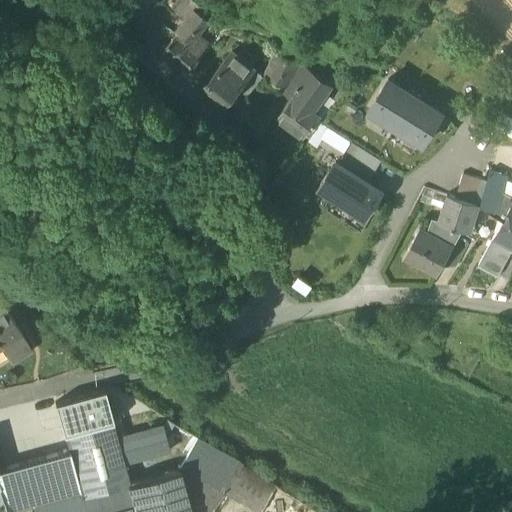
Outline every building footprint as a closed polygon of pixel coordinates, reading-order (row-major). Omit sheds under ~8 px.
[(122,0),(120,3),(135,16),(144,6),(137,0),(122,0)] [(186,20),(200,30),(210,17),(198,7),(199,5),(193,0),(185,0),(181,6),(191,14),(186,20)] [(161,49),(185,68),(209,37),(200,30),(186,20),(185,20),(161,49)] [(232,47),(229,51),(249,68),(252,63),(232,47)] [(264,73),(287,85),(301,61),(277,48),(264,73)] [(203,83),(224,101),(238,84),(251,69),(249,68),(229,51),(203,83)] [(293,91),(312,105),(324,89),(329,81),(301,60),(301,61),(287,85),(295,89),(293,91)] [(238,84),(248,91),(263,72),(253,63),(252,63),(249,68),(251,69),(238,84)] [(369,106),(396,122),(416,91),(389,74),(369,106)] [(335,97),(324,89),(312,105),(320,111),(309,125),(313,128),(335,97)] [(304,133),(309,125),(320,111),(312,105),(293,91),(277,113),(304,133)] [(396,122),(423,140),(443,109),(416,91),(396,122)] [(352,136),(338,158),(368,176),(382,155),(352,136)] [(320,182),(366,211),(383,185),(368,176),(338,158),(336,156),(320,182)] [(500,169),(489,166),(478,201),(484,205),(490,208),(496,185),(500,169)] [(463,169),(459,180),(482,187),(485,176),(463,169)] [(496,185),(504,189),(507,176),(508,170),(500,169),(496,185)] [(456,191),(478,198),(482,187),(459,180),(456,191)] [(442,204),(448,189),(426,182),(421,198),(442,204)] [(502,216),(505,218),(510,209),(507,208),(511,199),(511,193),(504,189),(496,185),(490,208),(502,216)] [(439,217),(454,222),(463,195),(448,189),(442,204),(439,217)] [(478,201),(463,195),(454,222),(463,225),(469,227),(478,201)] [(456,234),(458,235),(463,225),(454,222),(439,217),(432,214),(427,228),(452,242),(456,234)] [(511,221),(505,218),(502,216),(491,236),(478,261),(498,272),(511,247),(511,221)] [(402,254),(436,272),(445,257),(453,242),(452,242),(427,228),(420,224),(402,254)] [(445,257),(456,264),(469,241),(458,235),(456,234),(452,242),(453,242),(445,257)] [(498,272),(508,278),(511,271),(511,247),(498,272)] [(0,345),(1,346),(20,333),(4,305),(0,307),(0,345)] [(31,351),(20,333),(1,346),(11,363),(31,351)] [(64,435),(63,433),(111,420),(111,421),(112,421),(111,419),(108,405),(104,391),(103,389),(54,402),(63,435),(64,435)] [(114,403),(110,389),(104,391),(108,405),(114,403)] [(111,419),(118,417),(114,403),(108,405),(111,419)] [(173,424),(165,419),(162,423),(166,437),(173,424)] [(111,421),(111,420),(63,433),(64,435),(67,450),(68,449),(81,494),(81,497),(128,484),(128,483),(123,463),(115,436),(111,421)] [(166,437),(162,423),(115,436),(123,463),(169,450),(166,437)] [(240,463),(198,439),(180,468),(222,493),(239,464),(240,463)] [(0,491),(5,511),(14,511),(31,507),(81,494),(68,449),(67,450),(0,468),(0,491)] [(258,511),(274,486),(239,464),(222,493),(252,511),(258,511)] [(189,511),(180,468),(128,483),(128,484),(136,511),(189,511)] [(207,511),(222,493),(180,468),(189,511),(207,511)] [(81,494),(31,507),(32,511),(136,511),(128,484),(81,497),(81,494)]
